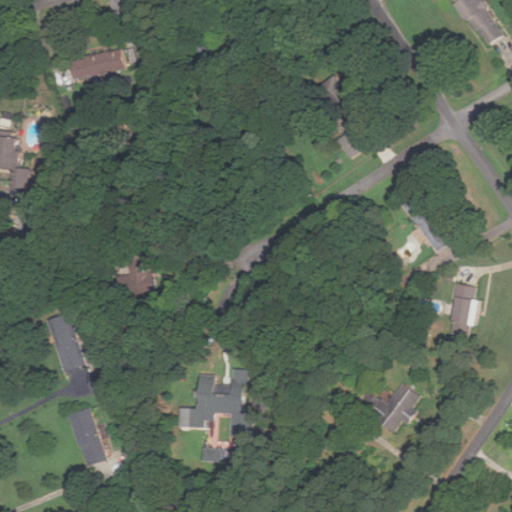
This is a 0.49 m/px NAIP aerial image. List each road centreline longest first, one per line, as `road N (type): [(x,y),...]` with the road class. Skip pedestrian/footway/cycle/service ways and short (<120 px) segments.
road 1 (residential): [(369,0),(511,205),(462,468),(429,511)]
road 2 (residential): [(511,85),(257,261)]
